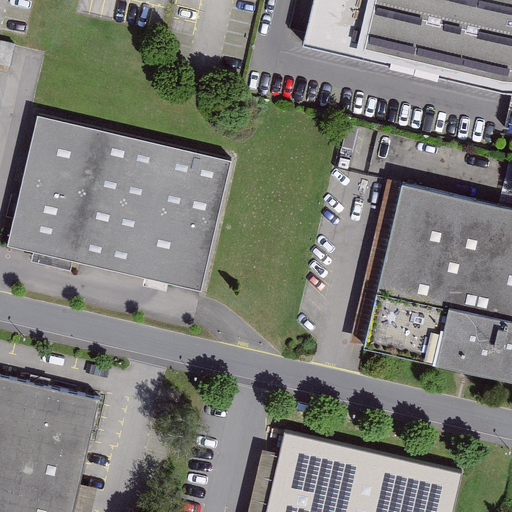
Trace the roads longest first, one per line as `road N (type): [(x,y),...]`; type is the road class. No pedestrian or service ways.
road 1 (unclassified): [(0,309),(511,427)]
road 2 (unknown): [(331,386),(368,170)]
